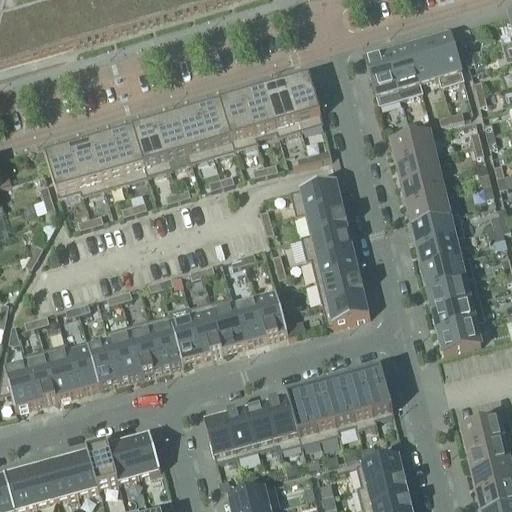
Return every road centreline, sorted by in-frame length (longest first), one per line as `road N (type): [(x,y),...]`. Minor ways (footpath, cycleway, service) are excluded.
road 1 (residential): [(0,152),(329,50)]
road 2 (residential): [(316,8),(0,106)]
road 3 (residential): [(402,336),(329,50)]
road 4 (residential): [(167,403),(402,336)]
road 5 (residential): [(442,511),(402,336)]
road 6 (residential): [(0,451),(167,403)]
road 7 (residential): [(329,50),(489,0)]
